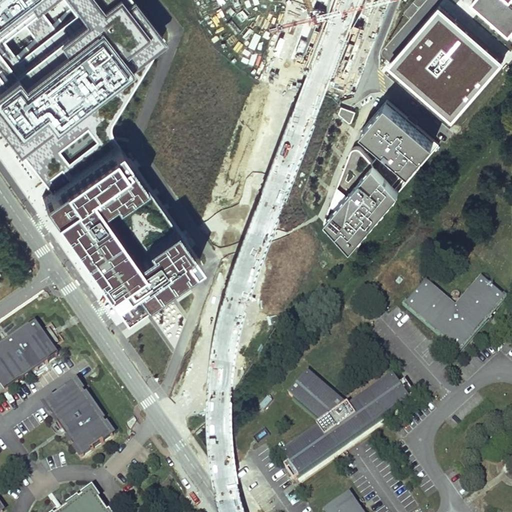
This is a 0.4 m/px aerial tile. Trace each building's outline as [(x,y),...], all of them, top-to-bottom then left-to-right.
[(135,0),(0,0),(0,136),(124,310),(200,258),(112,134),(109,126),(110,120),(162,35),(135,0)] [(511,0),(474,0),(511,32),(511,0)] [(440,140),(388,96),(363,126),(376,137),(380,141),(384,144),(380,150),(375,155),(371,152),(361,143),(360,143),(359,143),(358,143),(357,143),(356,143),(355,143),(355,144),(354,144),(353,145),(352,146),(327,215),(327,216),(326,217),(326,218),(327,220),(327,222),(328,223),(329,224),(350,247),(363,231),(405,181),(415,170),(440,140)] [(355,108),(340,103),(338,110),(350,120),(355,108)] [(213,145),(204,149),(211,162),(220,158),(213,145)] [(451,350),(459,357),(509,298),(504,294),(502,296),(481,278),(456,307),(427,282),(404,309),(451,350)] [(152,372),(166,363),(135,316),(121,325),(152,372)] [(34,319),(0,343),(0,379),(6,388),(57,351),(52,345),(43,332),(34,319)] [(48,329),(43,332),(52,345),(57,341),(48,329)] [(289,395),(324,425),(283,453),(290,463),(285,466),(295,480),(415,395),(405,382),(401,385),(394,375),(350,406),(348,405),(346,407),(338,401),(339,399),(308,373),(289,395)] [(113,430),(77,378),(44,401),(81,453),(113,430)] [(113,511),(94,485),(55,511),(113,511)] [(363,511),(350,493),(324,511),(363,511)]
